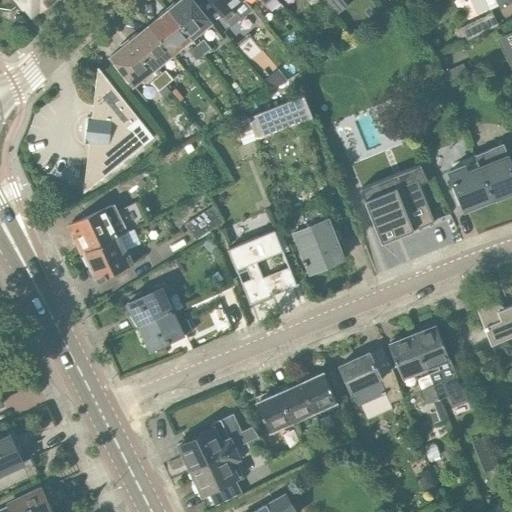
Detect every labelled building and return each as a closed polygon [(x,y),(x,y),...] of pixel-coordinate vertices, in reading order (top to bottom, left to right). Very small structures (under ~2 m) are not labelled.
[(53,0),(1,0),(0,5),(11,8),(19,2),(28,13),(32,18),(53,0)] [(192,0),(180,0),(168,11),(191,40),(211,23),(192,0)] [(243,0),(209,0),(231,27),(241,18),(242,19),(252,11),(243,0)] [(511,0),(485,0),(489,8),(501,3),(502,5),(511,0)] [(191,40),(168,11),(149,26),(172,55),(191,40)] [(463,42),(497,26),(492,14),(458,29),(463,42)] [(172,55),(149,26),(130,41),(153,71),(172,55)] [(254,70),(269,59),(249,35),(235,46),(254,70)] [(196,46),(204,55),(211,49),(204,40),(196,46)] [(153,71),(130,41),(110,57),(133,86),(153,71)] [(204,55),(196,46),(189,51),(196,61),(204,55)] [(156,139),(98,68),(93,116),(88,116),(84,144),(89,145),(84,193),(156,139)] [(459,79),(454,68),(445,72),(450,83),(459,79)] [(158,76),(165,86),(173,80),(166,71),(158,76)] [(165,86),(158,76),(151,82),(158,92),(165,86)] [(257,140),(313,118),(304,95),(248,118),(257,140)] [(246,116),(232,122),(236,131),(250,125),(246,116)] [(189,143),(182,147),(186,154),(193,151),(189,143)] [(474,155),(474,156),(479,167),(492,200),(511,192),(511,167),(503,145),(476,156),(475,155),(474,155)] [(464,166),(449,172),(464,211),(492,200),(479,167),(467,171),(464,166)] [(417,179),(365,200),(382,243),(383,242),(400,235),(434,222),(419,184),(417,179)] [(289,216),(311,272),(344,259),(322,203),(289,216)] [(82,248),(84,253),(117,238),(116,237),(127,232),(114,204),(71,224),(77,237),(74,238),(80,249),(82,248)] [(213,207),(186,224),(196,240),(223,224),(213,207)] [(283,251),(275,230),(229,248),(250,304),(271,296),(257,261),(283,251)] [(119,237),(117,238),(84,253),(91,267),(88,271),(91,277),(95,278),(102,275),(107,277),(133,265),(127,251),(125,252),(119,237)] [(210,238),(205,244),(210,249),(215,242),(210,238)] [(137,299),(129,302),(140,326),(172,311),(177,309),(182,307),(176,294),(171,296),(164,281),(152,287),(154,291),(146,295),(144,291),(135,295),(137,299)] [(479,307),(477,309),(491,345),(511,336),(511,305),(504,308),(503,308),(501,306),(499,305),(497,304),(494,304),(491,304),(489,304),(486,304),(484,305),(481,306),(479,307)] [(172,311),(140,326),(151,350),(153,349),(154,353),(164,349),(162,345),(192,331),(187,319),(182,321),(178,323),(172,311)] [(436,325),(412,335),(438,400),(448,396),(452,406),(466,400),(456,375),(450,359),(436,325)] [(427,405),(438,400),(412,335),(388,344),(402,378),(414,373),(427,405)] [(378,374),(369,353),(340,366),(351,392),(354,391),(360,405),(385,395),(389,404),(401,399),(388,370),(378,374)] [(303,382),(301,383),(314,413),(327,407),(329,411),(339,407),(324,373),(314,378),(311,376),(304,379),(303,382)] [(281,392),(279,393),(292,423),(305,417),(306,421),(316,417),(314,413),(301,383),(292,388),(289,386),(281,389),(281,392)] [(258,403),(256,403),(269,433),(282,427),(284,431),(294,426),(292,423),(279,393),(269,398),(266,396),(259,399),(258,403)] [(246,425),(253,421),(244,404),(236,408),(246,425)] [(185,441),(178,444),(185,458),(186,458),(191,470),(246,443),(257,437),(259,436),(253,428),(252,425),(240,430),(229,436),(221,419),(211,424),(213,428),(185,441)] [(0,474),(22,464),(9,437),(0,440),(0,474)] [(246,443),(191,470),(203,495),(243,476),(236,460),(251,453),(246,443)] [(424,448),(429,460),(439,455),(434,444),(424,448)] [(499,465),(494,455),(480,461),(485,472),(489,470),(499,465)] [(382,484),(389,474),(383,469),(376,479),(382,484)] [(421,471),(419,478),(425,492),(436,487),(428,469),(421,471)] [(0,511),(52,511),(43,492),(12,506),(11,506),(0,511)] [(296,511),(286,494),(254,511),(296,511)]
